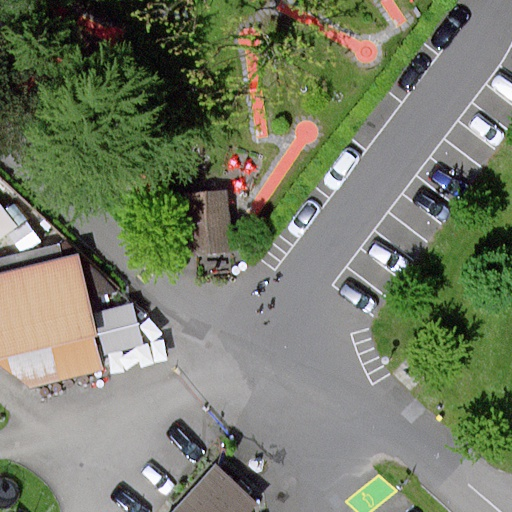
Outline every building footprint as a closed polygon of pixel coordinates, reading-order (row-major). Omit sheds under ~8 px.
[(0,185),(0,236),(25,218),(0,185)] [(232,248),(227,191),(191,194),(196,250),(232,248)] [(103,370),(81,258),(0,273),(0,354),(37,383),(103,370)] [(140,290),(103,306),(123,352),(160,336),(140,290)] [(255,511),(262,505),(220,463),(175,511),(255,511)]
